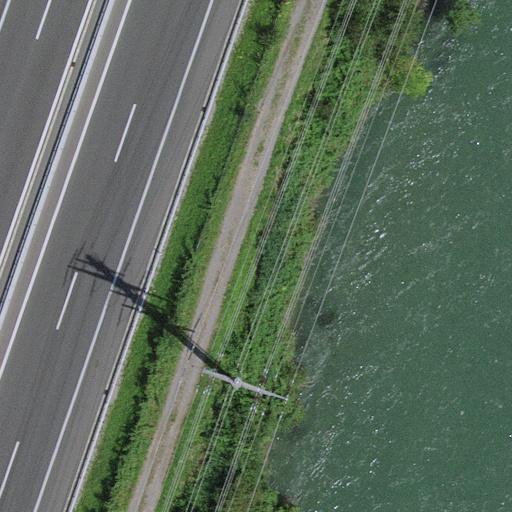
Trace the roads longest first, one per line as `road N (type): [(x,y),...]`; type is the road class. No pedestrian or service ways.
road 1 (track): [(133,511),(315,0)]
road 2 (motorway): [(0,495),(173,0)]
road 3 (motorway): [(50,0),(0,142)]
